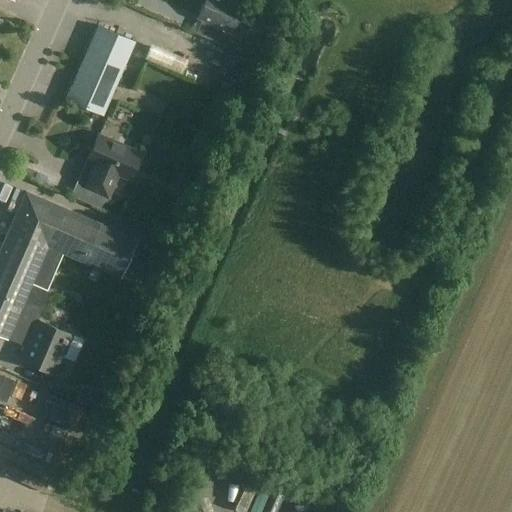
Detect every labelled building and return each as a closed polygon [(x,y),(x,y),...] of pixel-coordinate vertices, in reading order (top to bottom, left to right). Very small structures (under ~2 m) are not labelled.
[(205,0),(197,19),(219,28),(213,43),(235,52),(246,26),(235,22),(243,4),(234,0),(205,0)] [(134,43),(97,27),(65,101),(102,117),(134,43)] [(140,155),(98,136),(87,163),(94,166),(84,189),(108,199),(118,176),(129,181),(140,155)] [(0,251),(0,337),(7,341),(8,339),(26,347),(20,361),(58,378),(66,361),(62,359),(71,337),(38,323),(51,293),(47,291),(62,255),(118,279),(134,241),(25,193),(0,251)] [(53,457),(48,471),(62,476),(68,463),(53,457)] [(0,504),(5,507),(15,486),(0,478),(0,504)] [(36,511),(43,497),(33,492),(24,511),(36,511)]
